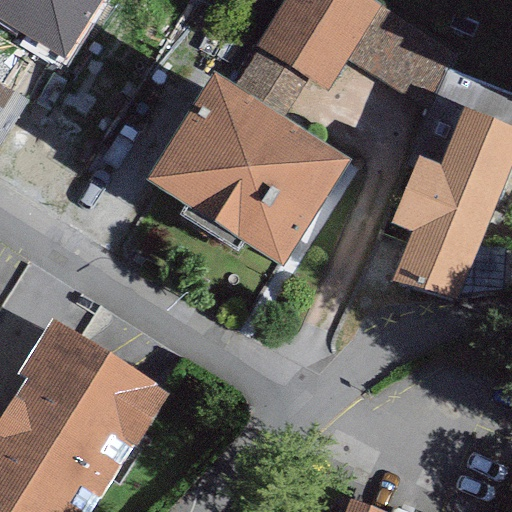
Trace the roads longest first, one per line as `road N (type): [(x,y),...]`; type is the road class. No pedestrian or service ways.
road 1 (residential): [(0,237),(291,414)]
road 2 (residential): [(291,414),(393,346),(511,313)]
road 3 (residential): [(291,414),(200,511)]
